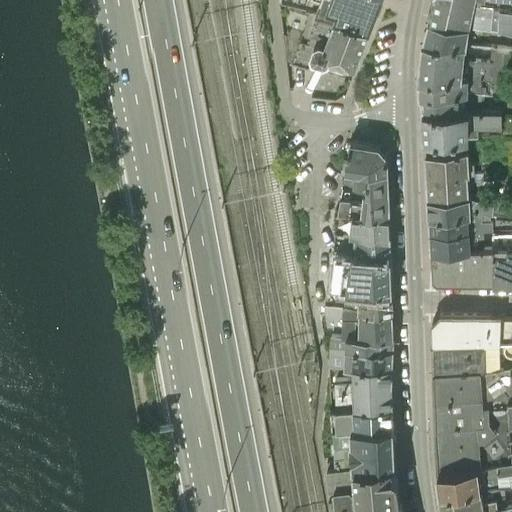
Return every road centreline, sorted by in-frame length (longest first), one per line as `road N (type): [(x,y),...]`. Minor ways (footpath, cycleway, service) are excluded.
road 1 (motorway): [(119,0),(214,511)]
road 2 (motorway): [(251,511),(159,0)]
road 3 (residential): [(413,302),(423,511)]
road 4 (residential): [(405,113),(413,302)]
road 5 (residential): [(311,295),(317,124)]
road 6 (residential): [(317,124),(285,111),(271,0)]
